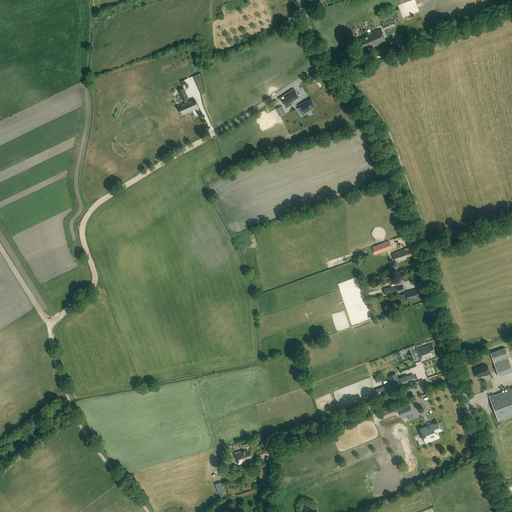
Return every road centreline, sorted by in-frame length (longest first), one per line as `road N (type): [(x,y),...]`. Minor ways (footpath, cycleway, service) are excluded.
road 1 (tertiary): [(508,511),(381,141),(325,61)]
road 2 (track): [(49,324),(91,288),(81,230),(93,207),(213,134)]
road 3 (track): [(271,511),(277,443),(457,373)]
road 4 (track): [(332,71),(511,10)]
road 5 (unclassified): [(213,134),(325,61)]
